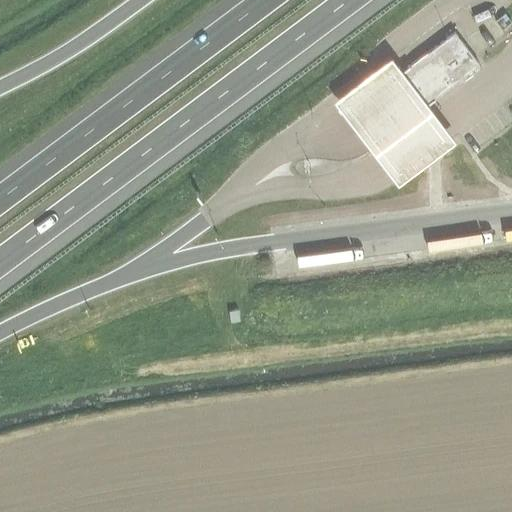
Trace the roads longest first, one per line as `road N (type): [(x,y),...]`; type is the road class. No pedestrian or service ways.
road 1 (motorway): [(0,271),(367,0)]
road 2 (motorway): [(290,0),(0,214)]
road 3 (motorway): [(0,335),(155,266)]
